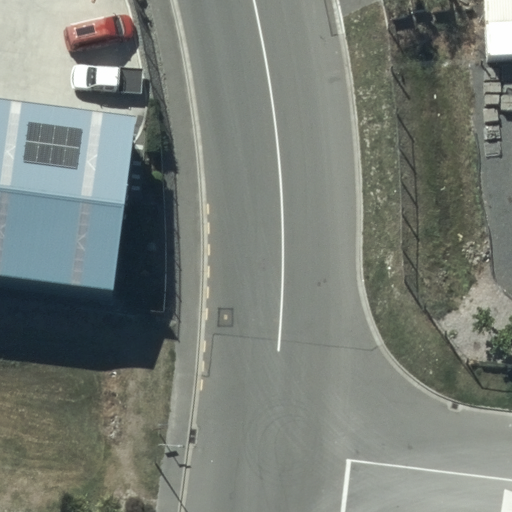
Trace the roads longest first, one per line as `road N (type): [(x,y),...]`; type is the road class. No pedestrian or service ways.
road 1 (unclassified): [(271,442),(285,226),(275,86),(259,0)]
road 2 (unclassified): [(511,473),(271,442)]
